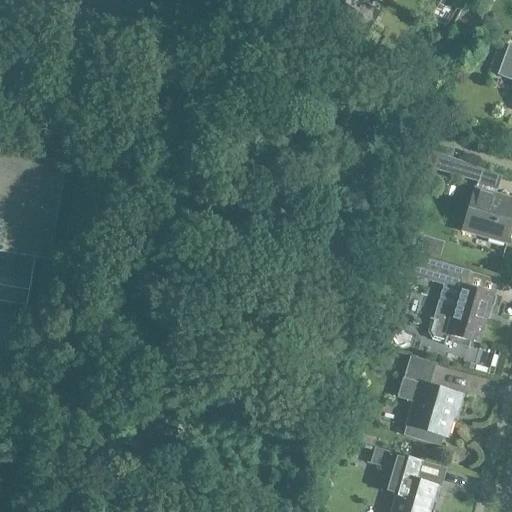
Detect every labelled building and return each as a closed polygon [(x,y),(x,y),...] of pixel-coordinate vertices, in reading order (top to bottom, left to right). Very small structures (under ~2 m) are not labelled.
[(380,14),(364,4),(366,0),(335,0),(344,5),(336,18),(366,36),(380,14)] [(511,47),(509,47),(497,78),(511,83),(511,47)] [(119,154),(81,149),(70,213),(97,219),(108,191),(116,192),(122,181),(122,177),(125,177),(126,171),(123,167),(118,167),(119,154)] [(0,302),(26,307),(34,261),(49,263),(66,164),(0,153),(0,302)] [(482,171),(442,155),(438,171),(478,183),(482,171)] [(511,227),(511,202),(475,191),(463,231),(507,244),(511,227)] [(419,237),(415,251),(440,258),(444,244),(419,237)] [(478,343),(492,297),(466,290),(470,272),(415,256),(410,274),(443,284),(433,320),(430,319),(427,333),(431,341),(445,345),(445,342),(468,349),(470,341),(478,343)] [(453,413),(457,414),(462,397),(428,387),(434,368),(410,361),(404,381),(399,400),(413,404),(404,435),(439,445),(442,436),(446,437),(453,413)] [(436,483),(416,477),(420,462),(374,449),(370,463),(390,469),(399,472),(392,494),(398,496),(393,511),(434,511),(429,510),(436,483)]
